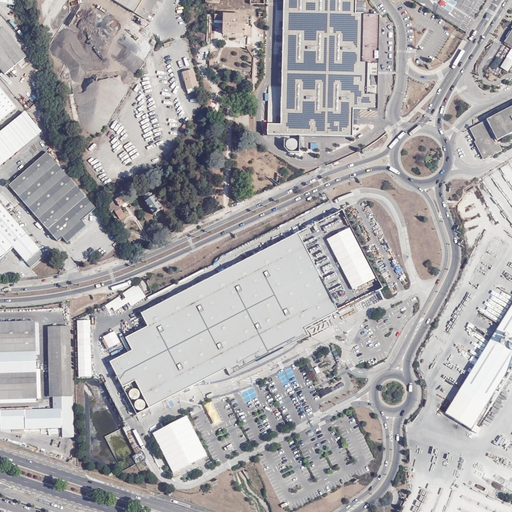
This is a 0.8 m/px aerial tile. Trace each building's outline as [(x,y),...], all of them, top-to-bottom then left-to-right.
[(114,0),(135,12),(142,0),(114,0)] [(142,0),(135,12),(147,20),(158,0),(142,0)] [(283,0),(280,125),(267,125),(267,136),(280,136),(323,137),(352,138),(353,120),(353,110),(377,111),(378,95),(367,95),(367,89),(367,63),(362,63),(363,14),(355,14),(355,0),(283,0)] [(367,95),(378,95),(378,86),(374,86),(372,86),(372,75),(375,75),(378,75),(378,73),(379,22),(379,15),(363,14),(362,63),(367,63),(367,89),(367,95)] [(245,16),(214,15),(214,23),(224,24),(223,35),(251,36),(251,28),(248,27),(248,24),(245,24),(245,16)] [(511,25),(502,41),(504,42),(511,30),(511,28),(511,25)] [(0,70),(3,74),(26,56),(3,28),(0,30),(0,70)] [(511,28),(511,30),(504,42),(503,44),(511,49),(511,28)] [(511,64),(511,63),(506,60),(500,69),(507,73),(511,64)] [(193,70),(182,73),(187,93),(198,90),(193,70)] [(0,119),(15,107),(0,88),(0,119)] [(511,106),(474,127),(477,133),(471,136),(484,160),(500,152),(495,142),(511,133),(511,106)] [(0,131),(0,165),(42,133),(25,112),(0,131)] [(477,133),(474,127),(468,130),(471,136),(477,133)] [(47,152),(9,185),(57,241),(62,237),(67,243),(86,226),(81,220),(95,208),(47,152)] [(344,163),(360,158),(359,153),(342,158),(344,163)] [(146,190),(142,193),(145,197),(142,199),(155,216),(156,216),(158,216),(158,217),(162,215),(161,213),(162,212),(161,211),(162,210),(151,193),(149,195),(146,190)] [(106,207),(110,213),(114,210),(118,217),(123,213),(119,207),(130,201),(125,193),(110,204),(106,207)] [(44,256),(0,204),(0,259),(13,248),(30,268),(44,256)] [(348,227),(326,239),(353,290),(376,278),(348,227)] [(134,381),(148,408),(195,384),(212,375),(226,368),(230,376),(302,338),(308,335),(305,328),(338,311),(298,234),(159,305),(141,315),(148,328),(125,339),(132,352),(109,363),(122,387),(134,381)] [(121,296),(104,305),(107,310),(112,308),(114,311),(129,303),(130,306),(145,298),(138,284),(120,294),(121,296)] [(511,303),(445,413),(471,430),(475,424),(511,363),(511,303)] [(91,320),(77,320),(78,377),(92,376),(91,320)] [(0,322),(0,352),(36,352),(35,321),(0,322)] [(52,364),(71,364),(70,326),(51,326),(52,364)] [(107,349),(120,344),(115,332),(102,337),(107,349)] [(212,375),(195,384),(196,384),(206,383),(214,382),(216,381),(220,380),(228,378),(234,376),(253,368),(271,359),(287,351),(292,348),(295,346),(299,342),(302,338),(230,376),(226,368),(212,375)] [(36,352),(0,352),(0,374),(37,373),(37,369),(36,355),(36,352)] [(72,396),(71,364),(52,364),(53,397),(72,396)] [(328,368),(322,371),(325,376),(331,373),(328,368)] [(37,373),(0,374),(0,399),(35,398),(38,398),(37,373)] [(253,388),(247,390),(251,399),(256,397),(253,388)] [(72,396),(53,397),(53,409),(61,409),(62,428),(62,438),(74,437),(73,396),(72,396)] [(58,428),(62,428),(61,409),(53,409),(0,410),(1,429),(25,428),(58,428)] [(187,416),(175,422),(190,450),(202,445),(187,416)] [(190,450),(175,422),(153,433),(167,462),(190,450)] [(481,428),(475,424),(471,430),(478,434),(481,428)] [(140,453),(132,456),(135,463),(143,460),(140,453)] [(499,511),(465,498),(465,488),(459,501),(459,505),(462,506),(445,506),(445,510),(455,510),(454,511),(448,511),(443,510),(442,511),(499,511)] [(470,499),(508,511),(511,511),(511,504),(478,493),(473,491),(470,499)]
